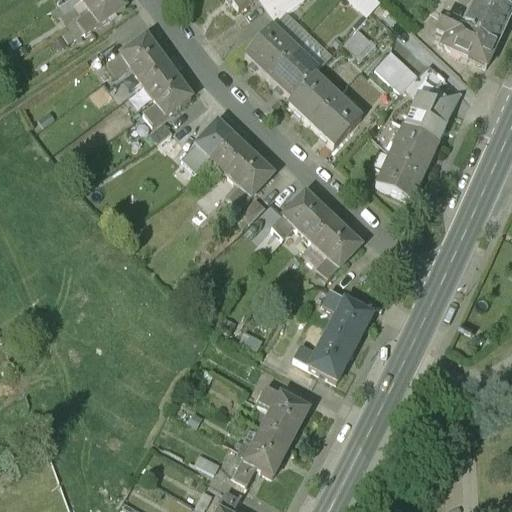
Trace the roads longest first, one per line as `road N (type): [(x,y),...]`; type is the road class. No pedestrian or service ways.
road 1 (residential): [(153,0),(228,97),(437,286)]
road 2 (secondary): [(324,511),(437,286)]
road 3 (secondary): [(437,286),(511,123)]
